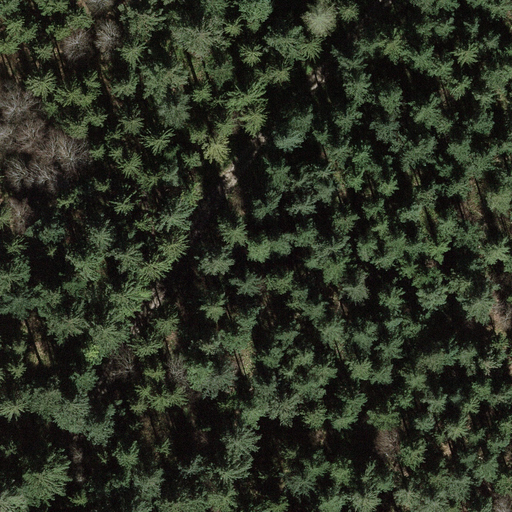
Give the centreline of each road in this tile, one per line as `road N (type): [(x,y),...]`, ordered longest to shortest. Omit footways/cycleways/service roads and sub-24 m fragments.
road 1 (track): [(405,0),(223,203),(15,511)]
road 2 (track): [(184,267),(184,424),(208,511)]
